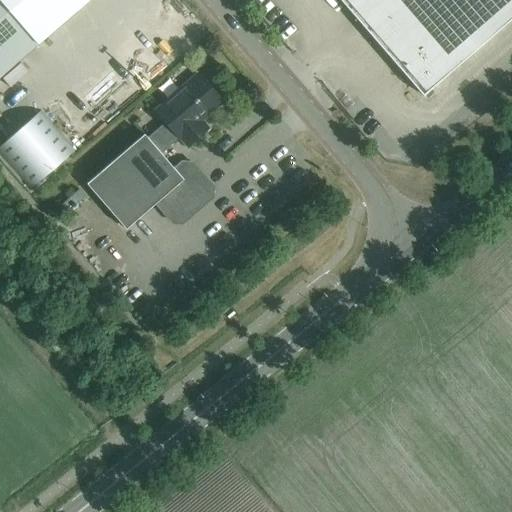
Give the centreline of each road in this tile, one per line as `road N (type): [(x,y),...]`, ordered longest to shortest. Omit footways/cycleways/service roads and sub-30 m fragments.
road 1 (tertiary): [(78,511),(416,240)]
road 2 (tertiary): [(416,240),(213,0)]
road 3 (tertiary): [(416,240),(511,165)]
